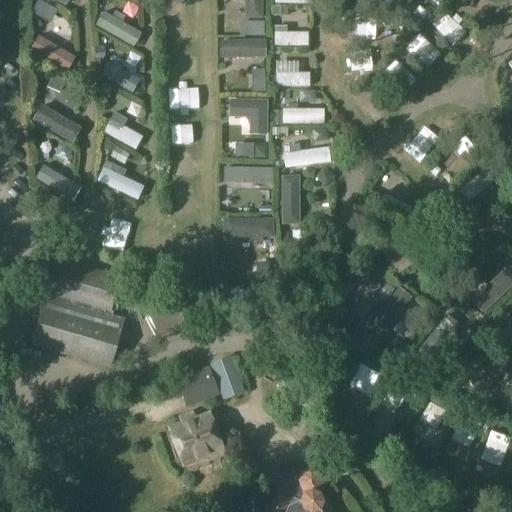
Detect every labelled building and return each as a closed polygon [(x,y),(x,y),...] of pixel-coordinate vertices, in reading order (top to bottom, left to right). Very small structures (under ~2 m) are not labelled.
[(244,0),(244,20),(262,20),(261,0),(244,0)] [(413,0),(412,2),(427,10),(432,0),(413,0)] [(274,1),(273,16),(293,16),(293,2),(274,1)] [(127,59),(134,46),(97,26),(90,39),(127,59)] [(437,32),(428,43),(448,61),(458,51),(437,32)] [(220,60),(265,59),(265,42),(220,42),(220,60)] [(270,56),(302,57),(302,46),(270,44),(270,56)] [(411,72),(425,58),(411,45),(398,60),(411,72)] [(52,79),(60,66),(33,49),(25,62),(52,79)] [(511,69),(510,67),(500,76),(511,88),(511,69)] [(130,105),(137,86),(126,82),(124,86),(100,77),(95,92),(130,105)] [(270,99),(304,100),(304,86),(270,85),(270,99)] [(266,136),(267,102),(229,101),(229,119),(249,119),(249,136),(266,136)] [(41,107),(32,122),(72,145),(81,130),(41,107)] [(114,115),(104,134),(135,151),(142,138),(123,128),(126,122),(114,115)] [(278,123),(278,138),(318,137),(318,122),(278,123)] [(216,164),(242,164),(243,130),(216,130),(216,164)] [(279,165),(279,180),(324,178),(324,163),(279,165)] [(213,182),(214,217),(223,216),(223,198),(255,197),(254,181),(213,182)] [(134,212),(139,198),(97,184),(92,197),(134,212)] [(462,215),(484,195),(473,184),(451,204),(462,215)] [(66,211),(72,201),(43,185),(37,195),(66,211)] [(417,226),(381,207),(376,216),(411,236),(417,226)] [(223,238),(273,238),(273,221),(223,221),(223,238)] [(396,228),(374,241),(391,269),(414,254),(396,228)] [(157,272),(160,257),(144,253),(141,269),(157,272)] [(55,259),(30,346),(110,369),(125,320),(112,315),(113,313),(111,312),(121,278),(55,259)] [(482,314),(511,287),(511,279),(504,271),(471,302),(482,314)] [(162,342),(178,335),(162,305),(146,312),(162,342)] [(432,362),(458,328),(445,317),(418,352),(432,362)] [(211,365),(223,399),(243,392),(230,358),(211,365)] [(186,408),(220,395),(209,365),(204,366),(205,368),(176,380),(186,408)] [(474,383),(462,394),(470,403),(482,392),(474,383)] [(184,426),(173,430),(185,463),(222,449),(210,417),(197,422),(194,413),(181,418),(184,426)] [(411,416),(405,435),(415,438),(421,419),(411,416)] [(475,457),(496,467),(506,446),(485,437),(475,457)] [(332,511),(330,506),(323,503),(320,495),(323,487),(318,474),(310,470),(302,474),(298,482),(301,488),(293,499),(286,501),(277,498),(269,501),(263,511),(332,511)]
